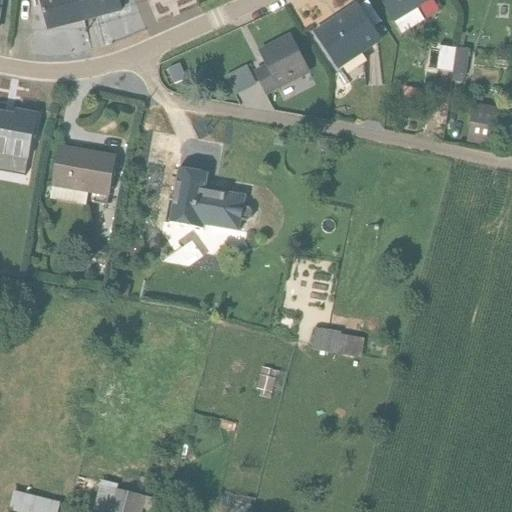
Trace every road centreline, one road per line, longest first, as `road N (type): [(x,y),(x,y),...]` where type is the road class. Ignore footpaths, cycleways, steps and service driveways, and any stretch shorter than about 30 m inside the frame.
road 1 (residential): [(139,54),(155,90),(170,101),(511,165)]
road 2 (residential): [(0,65),(71,71),(139,54)]
road 3 (residential): [(139,54),(260,0)]
